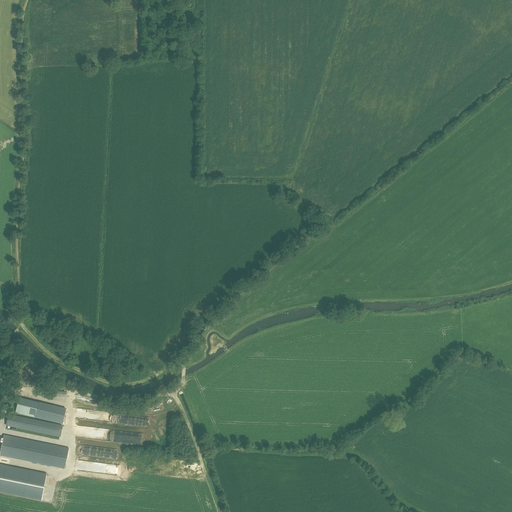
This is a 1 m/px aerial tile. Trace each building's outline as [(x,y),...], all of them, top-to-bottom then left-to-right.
[(38,406),(39,402),(19,398),(15,412),(63,424),(66,412),(46,407),(46,408),(38,406)] [(60,436),(63,425),(8,414),(6,425),(60,436)] [(80,437),(112,439),(112,432),(78,430),(78,433),(81,433),(80,437)] [(69,448),(4,435),(0,455),(65,468),(69,448)] [(0,492),(41,501),(41,500),(47,473),(0,464),(0,492)]
